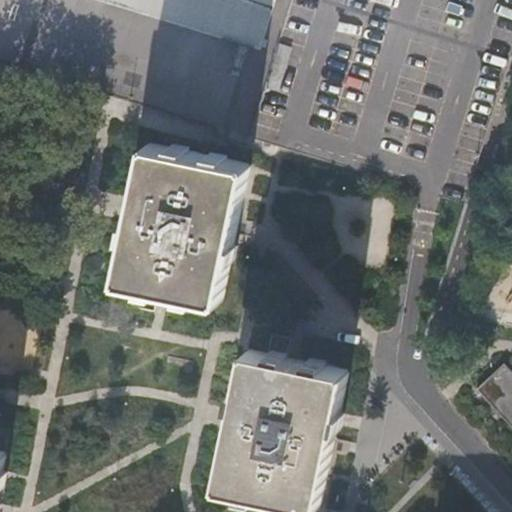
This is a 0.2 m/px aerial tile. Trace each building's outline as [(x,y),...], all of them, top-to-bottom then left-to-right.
[(108,0),(254,46),(267,0),(108,0)] [(241,48),(233,46),(227,68),(234,70),(241,48)] [(282,50),(271,46),(258,89),(270,93),(282,50)] [(252,165),(194,152),(147,143),(120,280),(167,290),(182,294),(221,302),(225,285),(238,230),(251,170),(252,165)] [(229,434),(219,478),(218,482),(257,491),(319,505),(350,366),(268,349),(249,345),(238,391),(234,413),(229,434)] [(511,427),(511,368),(507,363),(478,389),(511,427)] [(0,497),(9,455),(5,454),(6,453),(0,451),(0,497)]
